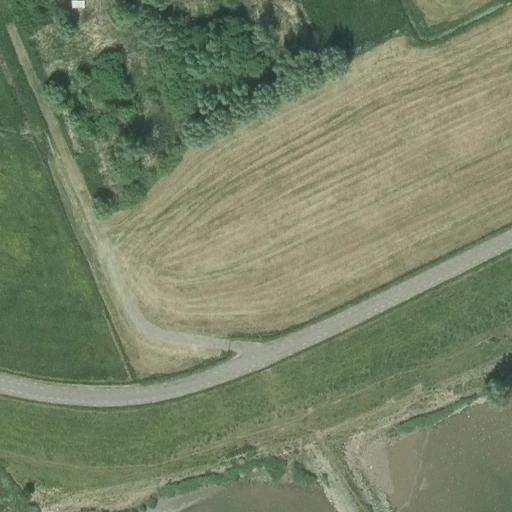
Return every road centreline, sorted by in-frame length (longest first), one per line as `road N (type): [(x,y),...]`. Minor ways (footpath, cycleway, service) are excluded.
road 1 (unclassified): [(0,388),(103,404),(168,397),(287,351),(511,243)]
road 2 (track): [(0,31),(127,320),(303,343)]
